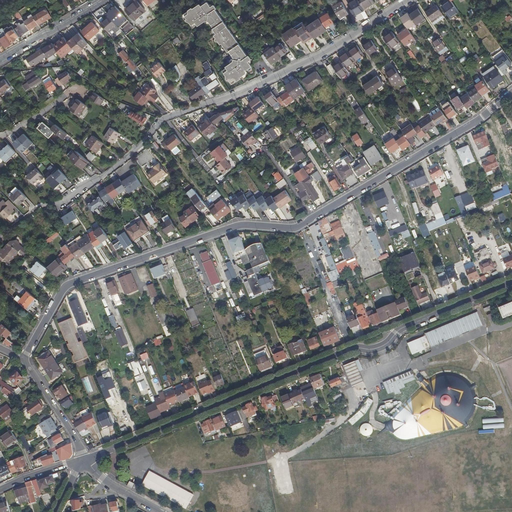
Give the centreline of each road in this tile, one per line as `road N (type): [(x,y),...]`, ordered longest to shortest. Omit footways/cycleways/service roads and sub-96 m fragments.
road 1 (residential): [(0,237),(131,156),(165,117),(314,57),(409,0)]
road 2 (tertiary): [(511,282),(397,331),(380,347),(355,347),(82,459)]
road 3 (residential): [(312,218),(296,227),(237,225),(70,282),(24,358)]
road 4 (residential): [(511,90),(312,218)]
road 5 (track): [(287,456),(212,471),(119,467)]
road 6 (unknown): [(84,78),(168,122),(209,172)]
road 7 (unclassified): [(0,62),(104,0)]
